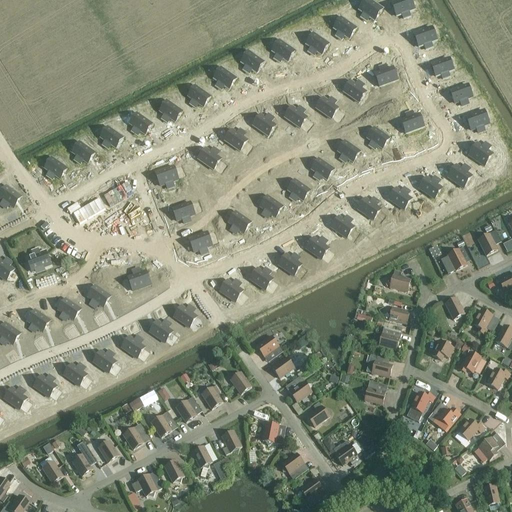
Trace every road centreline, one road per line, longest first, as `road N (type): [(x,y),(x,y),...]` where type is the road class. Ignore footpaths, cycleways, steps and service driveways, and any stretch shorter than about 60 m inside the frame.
road 1 (unknown): [(0,378),(121,324),(188,280),(292,232),(347,191),(426,160),(445,144),(404,51),(391,43),(326,78),(257,100),(164,152)]
road 2 (unknown): [(188,280),(160,259),(61,223),(0,141)]
road 3 (unknown): [(132,167),(0,242)]
